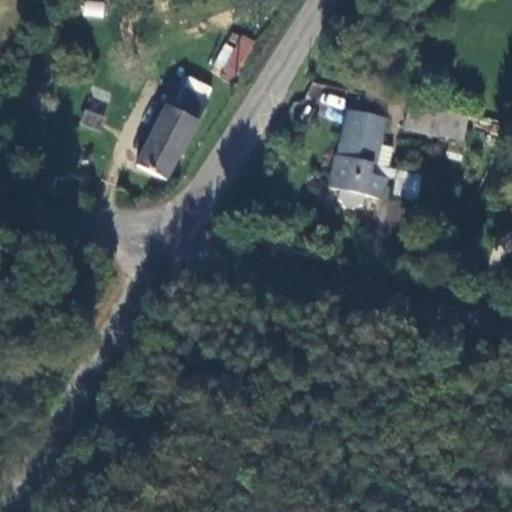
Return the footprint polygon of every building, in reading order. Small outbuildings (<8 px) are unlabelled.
[(103,17),(104,1),(83,0),(82,16),(103,17)] [(212,68),(235,80),(256,42),(233,30),(212,68)] [(169,184),(208,103),(176,88),(137,169),(169,184)] [(467,117),(410,103),(405,128),(461,141),(467,117)] [(84,109),(80,123),(100,128),(103,115),(84,109)] [(380,119),(346,111),(328,188),(337,190),(335,198),(364,205),(366,196),(381,199),(386,178),(380,177),(388,143),(375,140),(380,119)] [(418,198),(420,173),(396,170),(394,196),(418,198)] [(387,199),(384,220),(401,222),(404,202),(387,199)]
